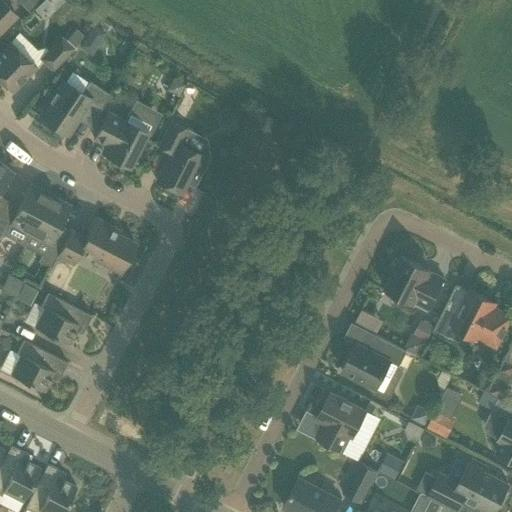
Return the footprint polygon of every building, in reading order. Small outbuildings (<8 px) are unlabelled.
[(0,0),(0,31),(16,16),(0,0)] [(38,0),(22,0),(19,3),(27,10),(38,0)] [(93,25),(86,36),(98,44),(105,32),(93,25)] [(66,41),(72,47),(82,36),(76,30),(66,41)] [(0,81),(12,92),(37,66),(36,65),(42,59),(41,58),(49,50),(45,47),(36,50),(18,32),(11,41),(0,52),(0,81)] [(62,37),(49,50),(41,58),(42,59),(53,69),(73,48),(72,47),(66,41),(62,37)] [(80,115),(93,124),(108,93),(89,80),(82,92),(64,79),(39,116),(67,134),(80,115)] [(120,108),(127,94),(118,89),(110,103),(120,108)] [(108,112),(94,139),(110,147),(106,155),(129,167),(146,134),(150,136),(159,119),(132,105),(124,120),(108,112)] [(238,128),(234,113),(219,117),(223,132),(238,128)] [(156,181),(181,194),(202,154),(180,143),(187,129),(171,121),(159,146),(171,152),(156,181)] [(0,212),(8,201),(0,195),(0,190),(1,189),(13,173),(0,162),(0,212)] [(30,235),(51,195),(29,184),(20,202),(18,208),(8,201),(0,212),(0,238),(2,234),(24,246),(30,235)] [(51,195),(30,235),(47,244),(38,261),(51,267),(57,255),(71,228),(67,234),(58,229),(71,205),(51,195)] [(112,227),(96,219),(87,236),(71,228),(57,255),(74,263),(80,251),(120,272),(135,243),(110,230),(112,227)] [(429,309),(444,279),(429,271),(430,270),(427,268),(426,271),(420,268),(421,265),(401,255),(400,258),(396,258),(392,261),(390,265),(390,269),(393,272),(385,288),(413,303),(414,301),(429,309)] [(29,302),(37,287),(8,272),(0,287),(29,302)] [(511,315),(485,302),(487,298),(470,289),(459,312),(446,305),(433,331),(446,337),(452,326),(477,339),(478,339),(479,337),(497,346),(511,315)] [(35,327),(68,344),(75,331),(82,333),(91,315),(47,292),(41,305),(45,307),(35,327)] [(354,320),(377,330),(382,317),(359,307),(354,320)] [(421,319),(413,333),(427,340),(434,326),(421,319)] [(428,341),(427,340),(413,333),(412,333),(404,348),(420,356),(428,341)] [(0,349),(9,349),(8,337),(7,337),(0,337),(0,349)] [(407,350),(380,337),(373,351),(356,342),(342,371),(377,389),(375,393),(385,399),(391,397),(403,372),(402,367),(399,365),(407,350)] [(50,379),(58,380),(67,362),(23,339),(17,352),(21,354),(10,374),(44,391),(50,379)] [(494,381),(489,392),(501,399),(505,390),(503,385),(494,381)] [(511,404),(501,399),(489,392),(482,389),(475,403),(491,412),(511,423),(502,440),(496,452),(511,460),(511,404)] [(324,427),(317,439),(341,452),(350,434),(353,436),(366,410),(330,392),(317,418),(330,424),(328,429),(324,427)] [(411,419),(424,426),(431,412),(418,405),(411,419)] [(447,415),(436,409),(427,427),(447,437),(451,429),(447,415)] [(23,502),(40,468),(27,461),(28,454),(10,445),(0,465),(0,495),(1,496),(3,491),(23,502)] [(379,470),(395,478),(404,462),(387,453),(379,470)] [(469,463),(468,464),(459,483),(448,477),(440,473),(428,495),(457,510),(463,497),(492,511),(494,511),(498,505),(501,506),(507,494),(504,492),(509,484),(483,471),(485,466),(472,459),(470,464),(469,463)] [(361,462),(345,493),(361,501),(377,470),(361,462)] [(65,473),(47,464),(25,508),(32,511),(39,511),(40,510),(43,511),(62,511),(76,487),(63,480),(65,473)] [(298,478),(283,506),(294,511),(334,511),(341,500),(298,478)]
